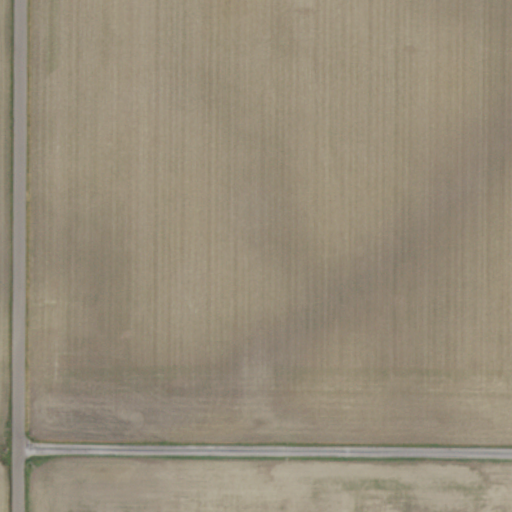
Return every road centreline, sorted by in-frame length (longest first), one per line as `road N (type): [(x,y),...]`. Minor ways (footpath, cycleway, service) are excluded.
road 1 (residential): [(19,511),(22,0)]
road 2 (residential): [(20,447),(511,450)]
